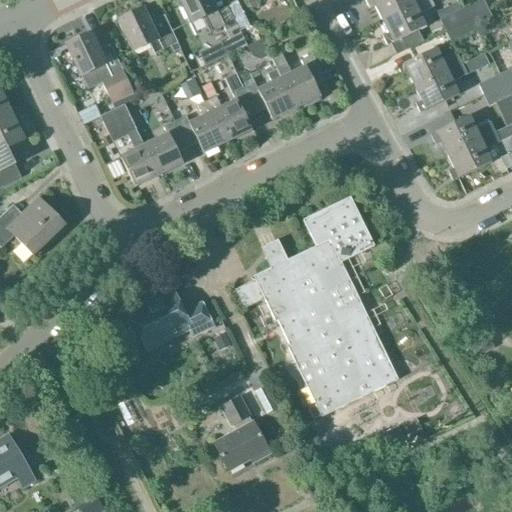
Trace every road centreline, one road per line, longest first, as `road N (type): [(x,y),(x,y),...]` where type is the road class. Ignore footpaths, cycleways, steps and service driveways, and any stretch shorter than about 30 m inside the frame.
road 1 (unclassified): [(127,242),(93,206),(25,57),(16,16)]
road 2 (residential): [(511,197),(457,222),(426,217),(368,121)]
road 3 (unclassified): [(269,393),(189,209)]
road 4 (unclassified): [(189,209),(368,121)]
road 5 (unclassified): [(0,367),(127,242)]
road 6 (residential): [(368,121),(313,6)]
